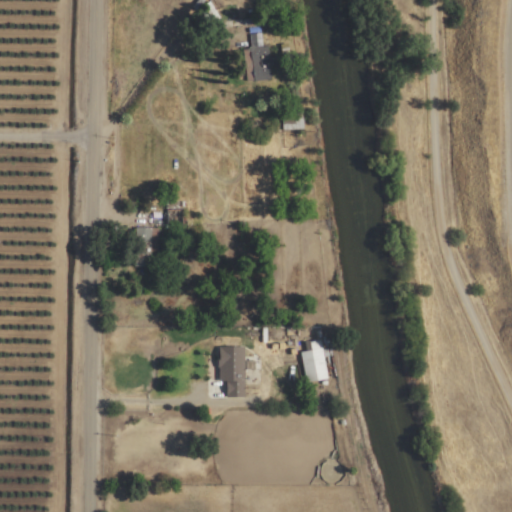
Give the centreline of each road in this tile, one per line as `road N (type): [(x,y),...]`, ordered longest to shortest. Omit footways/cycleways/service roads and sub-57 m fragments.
road 1 (residential): [(88,280),(90,0)]
road 2 (residential): [(88,280),(88,511)]
